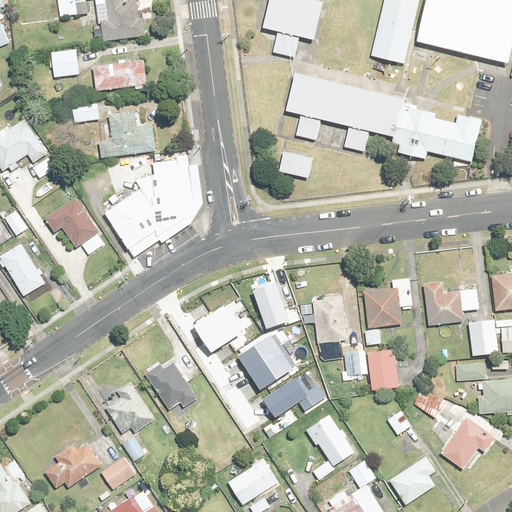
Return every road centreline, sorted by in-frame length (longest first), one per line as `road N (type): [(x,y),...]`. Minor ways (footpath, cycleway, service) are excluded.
road 1 (tertiary): [(239,243),(171,273),(0,390)]
road 2 (tertiary): [(511,210),(239,243)]
road 3 (residential): [(202,0),(239,243)]
